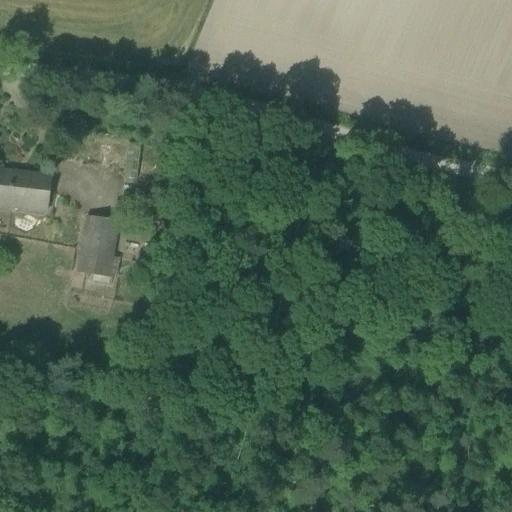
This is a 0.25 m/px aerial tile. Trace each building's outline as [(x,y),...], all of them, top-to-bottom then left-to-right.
[(0,208),(46,213),(50,178),(21,174),(20,179),(3,177),(0,176),(0,208)] [(86,218),(77,274),(92,277),(109,279),(109,276),(114,246),(118,223),(86,218)] [(124,253),(135,255),(137,246),(125,244),(124,253)] [(112,259),(109,276),(117,277),(120,261),(112,259)] [(109,279),(92,277),(91,283),(108,286),(109,279)]
